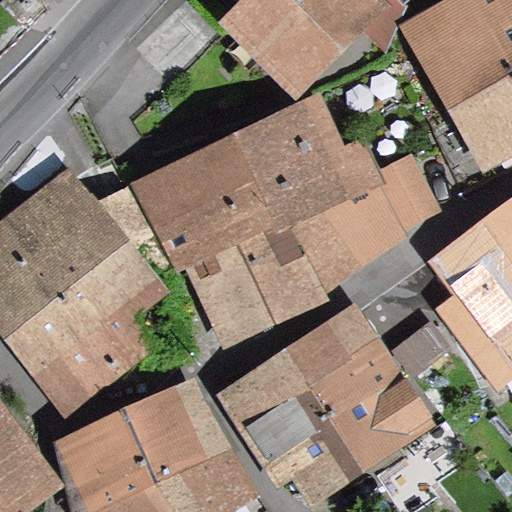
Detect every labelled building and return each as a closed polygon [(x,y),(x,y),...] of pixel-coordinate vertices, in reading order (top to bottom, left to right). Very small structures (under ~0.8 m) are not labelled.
[(386,52),(405,6),(402,2),(399,0),(261,0),(237,24),(295,84),(357,23),(386,52)] [(511,0),(461,0),(419,24),(465,103),(511,76),(511,0)] [(511,76),(465,103),(496,156),(511,147),(511,76)] [(343,157),(320,114),(240,151),(271,219),(281,214),(304,202),(308,212),(345,193),(349,199),(377,184),(360,149),(343,157)] [(191,257),(201,253),(271,219),(240,151),(168,185),(171,190),(143,203),(175,265),(191,257)] [(24,221),(0,240),(0,309),(18,332),(148,229),(128,191),(92,213),(47,249),(24,221)] [(385,196),(359,213),(349,199),(324,216),(358,267),(404,233),(385,196)] [(469,300),(452,313),(496,371),(511,359),(511,208),(441,262),(469,300)] [(305,297),(315,293),(281,214),(271,219),(201,253),(192,259),(215,307),(224,303),(238,333),(306,301),(305,297)] [(298,233),(332,286),(358,267),(324,216),(298,233)] [(110,313),(167,266),(148,229),(18,332),(73,403),(133,356),(107,324),(114,318),(110,313)] [(289,359),(355,460),(393,435),(348,366),(355,316),(291,357),(289,359)] [(317,485),(355,460),(289,359),(227,403),(267,463),(291,447),(317,485)] [(100,511),(133,494),(137,502),(167,485),(151,457),(188,437),(179,421),(170,401),(63,449),(81,511),(100,511)] [(216,453),(219,451),(196,412),(179,421),(188,437),(151,457),(167,485),(182,511),(212,511),(241,495),(216,453)] [(0,511),(1,511),(39,484),(0,432),(0,511)] [(182,511),(167,485),(137,502),(133,494),(101,511),(182,511)]
